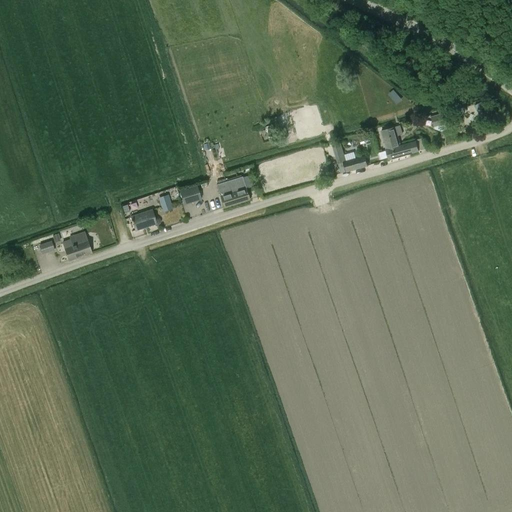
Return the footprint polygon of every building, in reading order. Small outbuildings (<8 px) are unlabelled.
[(446,124),(451,122),(449,113),(443,115),(443,114),(431,117),(434,128),(446,124)] [(489,124),(496,120),(493,115),(487,118),(489,124)] [(265,127),(270,139),(275,138),(270,125),(265,127)] [(387,151),(401,147),(401,146),(398,135),(402,134),(400,126),(381,131),(387,151)] [(422,140),(401,146),(401,147),(387,151),(389,159),(389,160),(419,151),(425,150),(422,140)] [(341,173),(346,172),(368,166),(365,156),(343,162),(344,162),(338,164),(341,173)] [(224,208),(249,200),(242,177),(217,185),(224,208)] [(201,200),(197,186),(180,192),(184,205),(201,200)] [(164,211),(172,208),(168,195),(159,198),(164,211)] [(131,217),(136,230),(156,224),(152,210),(131,217)] [(84,232),(75,236),(76,238),(63,243),(69,260),(91,253),(84,232)] [(51,241),(39,245),(42,254),(54,250),(51,241)]
